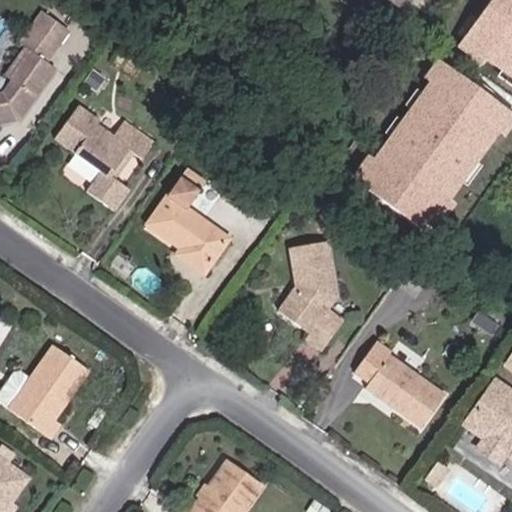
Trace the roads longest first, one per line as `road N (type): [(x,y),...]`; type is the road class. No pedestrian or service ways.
road 1 (residential): [(195,386),(0,244)]
road 2 (residential): [(391,511),(195,386)]
road 3 (residential): [(103,511),(195,386)]
